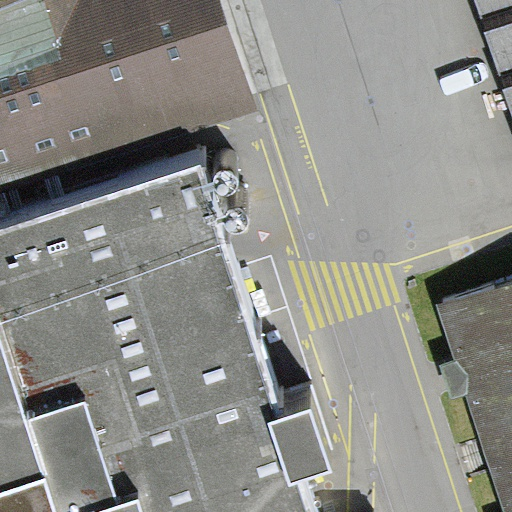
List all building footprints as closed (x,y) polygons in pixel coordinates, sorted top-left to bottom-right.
[(0,0),(0,175),(103,143),(57,0),(0,0)] [(57,0),(103,143),(232,102),(199,0),(57,0)] [(511,0),(475,0),(511,118),(511,0)] [(315,511),(201,148),(0,210),(0,305),(64,511),(315,511)] [(511,511),(511,285),(447,306),(510,511),(511,511)] [(0,511),(64,511),(0,305),(0,511)]
